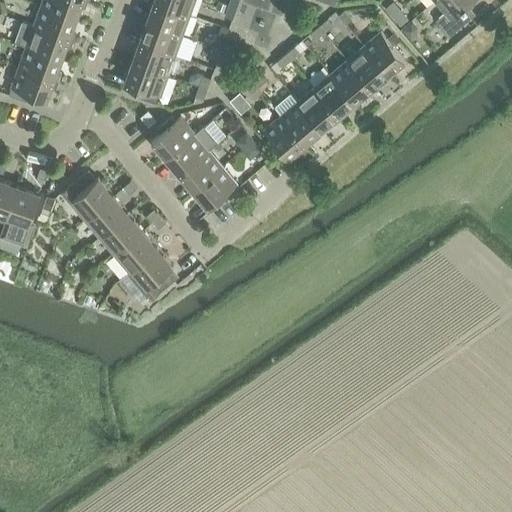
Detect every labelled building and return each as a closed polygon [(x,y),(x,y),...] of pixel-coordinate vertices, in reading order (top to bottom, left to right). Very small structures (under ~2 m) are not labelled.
[(82,2),(86,4),(87,0),(42,0),(41,4),(76,17),(82,2)] [(154,0),(147,21),(182,33),(189,13),(154,0)] [(154,0),(189,13),(194,0),(154,0)] [(471,17),(464,7),(472,0),(435,0),(445,12),(435,20),(449,36),(471,17)] [(41,4),(34,25),(73,39),(75,34),(71,32),(76,17),(41,4)] [(225,16),(232,18),(236,7),(229,5),(225,16)] [(346,24),(351,19),(344,10),(338,15),(346,24)] [(401,10),(393,17),(400,26),(409,19),(401,10)] [(328,18),(319,25),(324,31),(333,24),(328,18)] [(67,43),(71,44),(73,39),(34,25),(33,25),(21,21),(15,40),(26,45),(62,58),(67,43)] [(147,21),(139,41),(175,54),(190,59),(197,39),(182,33),(147,21)] [(412,22),(402,29),(410,39),(415,34),(416,27),(412,22)] [(218,36),(215,45),(222,48),(225,38),(229,27),(222,25),(218,36)] [(310,33),(315,39),(324,31),(319,25),(310,33)] [(381,30),(364,45),(388,74),(405,59),(381,30)] [(394,33),(389,38),(395,45),(400,41),(394,33)] [(167,74),(175,54),(139,41),(132,61),(167,74)] [(56,73),(62,58),(26,45),(19,65),(59,80),(61,74),(56,73)] [(218,59),(222,48),(215,45),(210,56),(218,59)] [(371,87),(388,74),(364,45),(347,59),(371,87)] [(295,46),(286,53),(291,59),(299,51),(295,46)] [(277,61),(282,66),(291,59),(286,53),(277,61)] [(347,59),(330,72),(355,101),(371,87),(347,59)] [(158,94),(160,95),(167,74),(132,61),(124,82),(136,86),(133,94),(155,102),(158,94)] [(12,87),(10,94),(27,100),(29,93),(47,99),(52,83),(57,85),(59,80),(19,65),(11,86),(12,87)] [(338,115),(355,101),(330,72),(314,86),(338,115)] [(262,74),(253,81),(258,87),(266,79),(262,74)] [(203,75),(199,86),(207,89),(211,78),(203,75)] [(244,88),(249,94),(258,87),(253,81),(244,88)] [(195,97),(202,100),(207,89),(199,86),(195,97)] [(314,86),(297,100),(322,129),(338,115),(314,86)] [(236,107),(246,98),(240,92),(230,100),(236,107)] [(291,92),(274,106),(281,114),(305,143),(322,129),(297,100),(291,92)] [(148,110),(141,116),(148,125),(155,119),(148,110)] [(288,157),(305,143),(281,114),(264,128),(288,157)] [(161,132),(152,139),(166,156),(195,132),(181,115),(176,119),(172,115),(157,127),(161,132)] [(195,132),(166,156),(180,173),(209,149),(218,141),(204,124),(195,132)] [(235,141),(242,149),(253,139),(247,132),(235,141)] [(250,159),(262,149),(253,139),(242,149),(250,159)] [(180,173),(194,189),(223,165),(209,149),(180,173)] [(9,156),(0,152),(0,161),(6,164),(9,156)] [(208,207),(237,182),(223,165),(194,189),(208,207)] [(45,179),(48,170),(40,167),(37,176),(45,179)] [(61,191),(84,219),(114,194),(98,176),(90,182),(83,173),(61,191)] [(0,218),(5,220),(18,184),(0,177),(0,218)] [(130,180),(123,186),(129,194),(137,188),(130,180)] [(0,235),(0,241),(19,248),(21,243),(27,245),(35,222),(30,221),(41,193),(18,184),(5,220),(5,221),(0,235)] [(84,219),(99,236),(129,211),(114,194),(84,219)] [(46,196),(42,207),(50,210),(54,199),(46,196)] [(160,215),(154,208),(146,214),(152,221),(160,215)] [(143,229),(129,211),(99,236),(114,254),(143,229)] [(166,222),(160,215),(152,221),(158,228),(166,222)] [(114,254),(128,271),(158,246),(143,229),(114,254)] [(128,271),(152,299),(173,280),(166,271),(173,265),(158,246),(128,271)]
